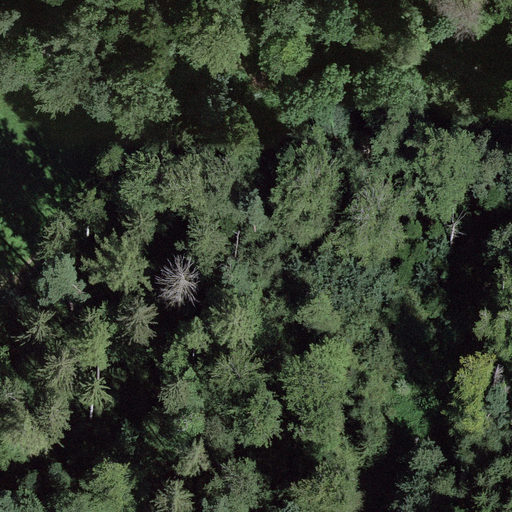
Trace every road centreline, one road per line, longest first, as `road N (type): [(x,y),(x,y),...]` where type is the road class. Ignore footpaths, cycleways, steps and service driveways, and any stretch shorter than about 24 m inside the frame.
road 1 (track): [(511,82),(387,27),(266,34),(179,94)]
road 2 (track): [(0,297),(179,94)]
road 3 (track): [(179,94),(128,89),(0,24)]
